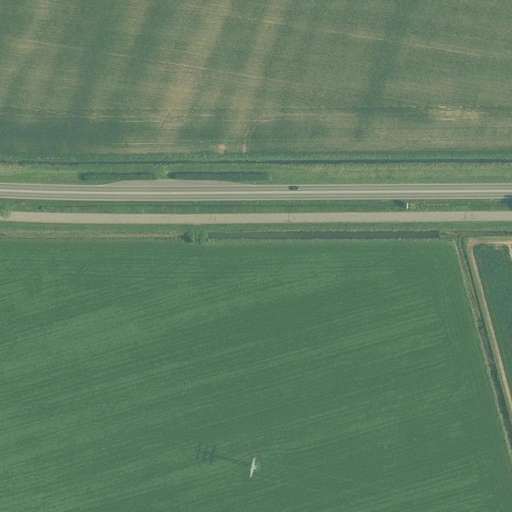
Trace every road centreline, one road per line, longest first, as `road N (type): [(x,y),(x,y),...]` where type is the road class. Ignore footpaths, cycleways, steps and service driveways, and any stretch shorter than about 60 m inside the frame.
road 1 (unclassified): [(511,217),(0,216)]
road 2 (trunk): [(511,191),(0,190)]
